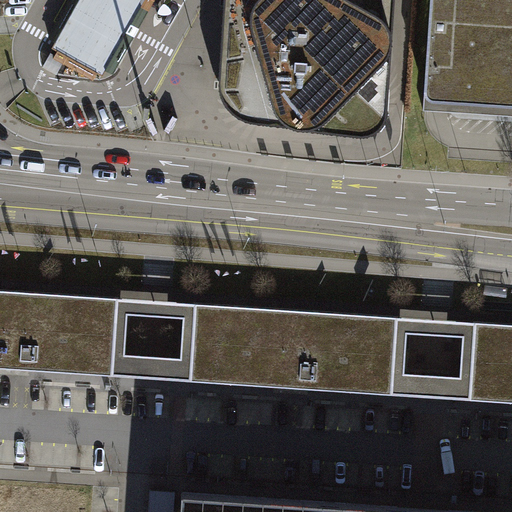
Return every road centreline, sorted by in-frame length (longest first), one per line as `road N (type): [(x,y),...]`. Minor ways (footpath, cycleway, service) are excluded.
road 1 (secondary): [(0,208),(511,256)]
road 2 (secondary): [(511,206),(45,167)]
